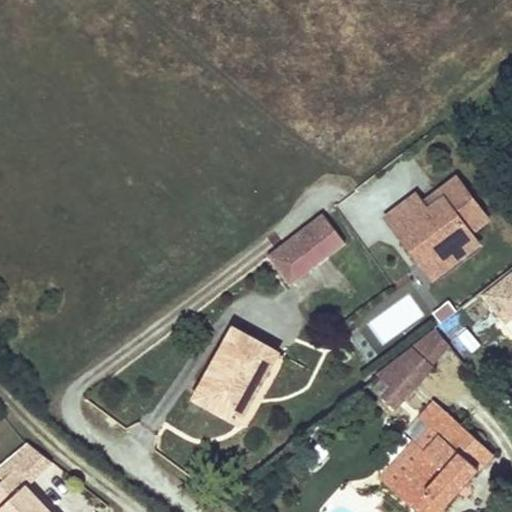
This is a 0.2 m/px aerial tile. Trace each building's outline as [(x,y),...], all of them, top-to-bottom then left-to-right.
[(472,242),(467,236),(485,223),(453,181),(435,196),(439,202),(424,213),(419,207),(413,199),(383,221),(417,266),(431,256),(439,267),(472,242)] [(424,213),(439,202),(435,196),(419,207),(424,213)] [(319,213),(266,254),(288,283),(341,242),(319,213)] [(430,282),(476,247),(472,242),(439,267),(431,256),(417,266),(430,282)] [(511,277),(484,299),(502,324),(511,316),(511,277)] [(459,313),(449,301),(432,314),(442,326),(459,313)] [(195,401),(219,415),(244,429),(284,358),(234,330),(195,401)] [(481,347),(467,330),(453,342),(467,358),(481,347)] [(436,331),(413,348),(434,365),(449,346),(436,331)] [(413,348),(383,371),(391,381),(374,394),(393,411),(434,365),(413,348)] [(417,418),(431,431),(446,414),(433,402),(417,418)] [(446,414),(431,431),(415,448),(424,456),(392,490),(415,511),(440,511),(492,457),(446,414)] [(0,511),(46,511),(23,487),(48,465),(25,446),(0,467),(0,511)]
